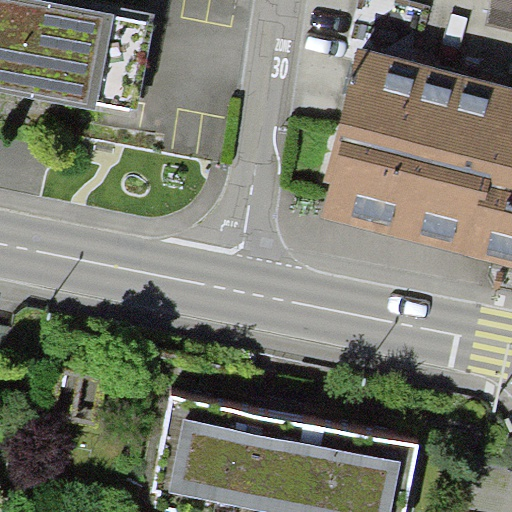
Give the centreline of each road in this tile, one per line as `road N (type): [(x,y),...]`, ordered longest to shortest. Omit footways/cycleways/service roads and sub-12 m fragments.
road 1 (residential): [(224,290),(272,0)]
road 2 (secondary): [(224,290),(511,348)]
road 3 (secondary): [(0,245),(224,290)]
